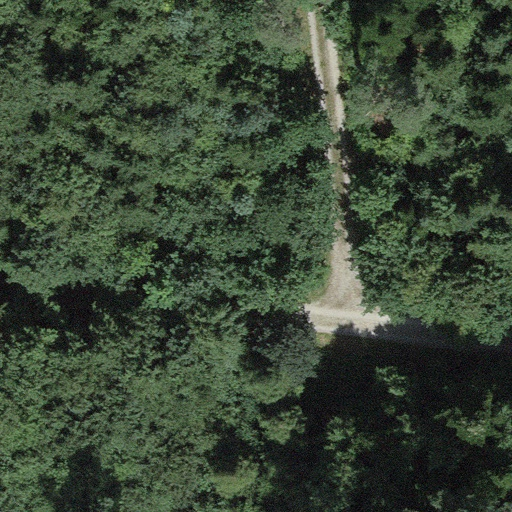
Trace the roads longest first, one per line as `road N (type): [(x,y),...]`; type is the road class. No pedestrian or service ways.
road 1 (track): [(0,283),(511,333)]
road 2 (track): [(316,0),(352,319)]
